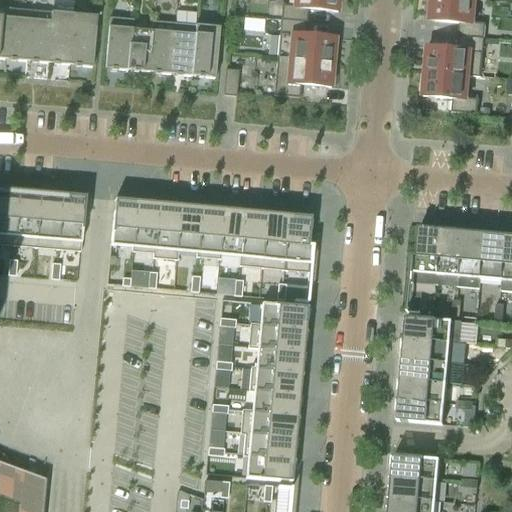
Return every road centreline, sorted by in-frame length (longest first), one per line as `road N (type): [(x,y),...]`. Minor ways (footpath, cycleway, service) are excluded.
road 1 (unclassified): [(369,172),(0,141)]
road 2 (unclassified): [(338,511),(369,172)]
road 3 (unclassified): [(369,172),(384,0)]
road 4 (residential): [(511,185),(369,172)]
